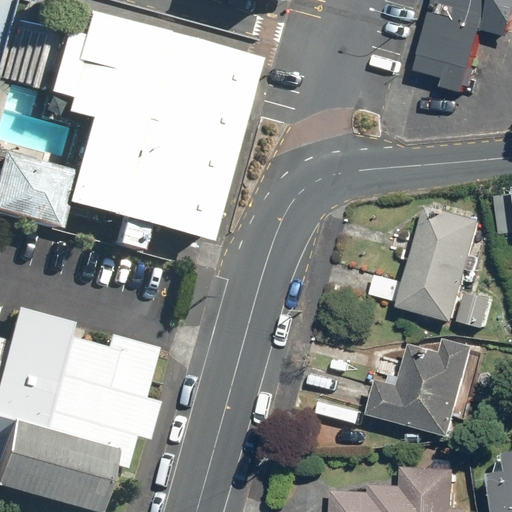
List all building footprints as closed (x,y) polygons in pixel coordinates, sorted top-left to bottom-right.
[(511,0),(434,0),(414,70),(444,78),(441,88),(466,95),(484,30),(511,38),(511,32),(511,0)] [(62,201),(195,237),(245,55),(83,11),(77,35),(60,30),(43,92),(64,98),(60,112),(85,119),(71,169),(62,201)] [(71,169),(0,150),(0,213),(56,228),(62,201),(71,169)] [(482,219),(425,204),(398,306),(484,328),(491,299),(463,292),(482,219)] [(0,487),(87,511),(94,511),(108,464),(120,467),(153,348),(103,334),(100,347),(62,337),(66,322),(10,306),(1,340),(0,339),(0,487)] [(445,352),(413,343),(401,386),(380,380),(370,413),(453,437),(479,346),(449,337),(445,352)] [(324,374),(320,386),(361,399),(365,387),(324,374)] [(326,414),(323,425),(365,437),(368,427),(326,414)] [(378,421),(375,433),(419,442),(421,429),(378,421)] [(503,472),(492,474),(497,511),(511,511),(511,452),(501,454),(503,472)] [(456,469),(402,466),(401,485),(369,483),(368,491),(332,490),(330,511),(472,511),(473,508),(454,507),(456,469)]
